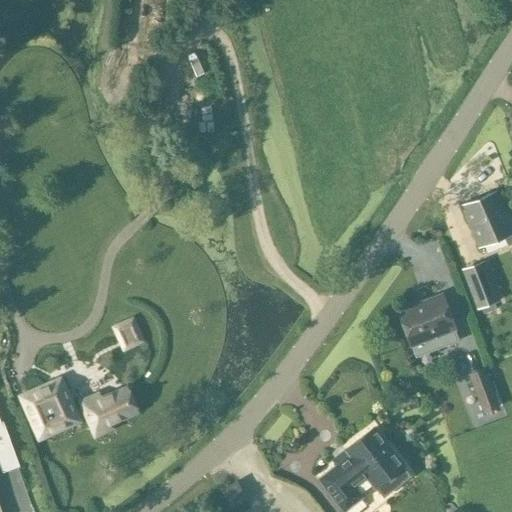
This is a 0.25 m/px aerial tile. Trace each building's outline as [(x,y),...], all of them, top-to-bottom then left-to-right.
[(478,247),(511,232),(511,229),(496,192),(461,206),(478,247)] [(496,301),(482,263),(463,270),(477,308),(496,301)] [(411,346),(455,329),(442,294),(407,307),(409,311),(399,314),(411,346)] [(134,320),(116,328),(125,350),(143,342),(134,320)] [(484,413),(498,408),(483,369),(470,374),(484,413)] [(139,412),(128,387),(74,410),(61,379),(22,395),(39,436),(87,416),(95,436),(114,427),(113,423),(139,412)] [(389,475),(402,465),(373,427),(345,449),(349,455),(318,479),(343,511),(361,497),(353,487),(366,477),(374,487),(375,486),(383,496),(396,485),(389,475)] [(231,508),(247,499),(236,481),(220,490),(231,508)]
